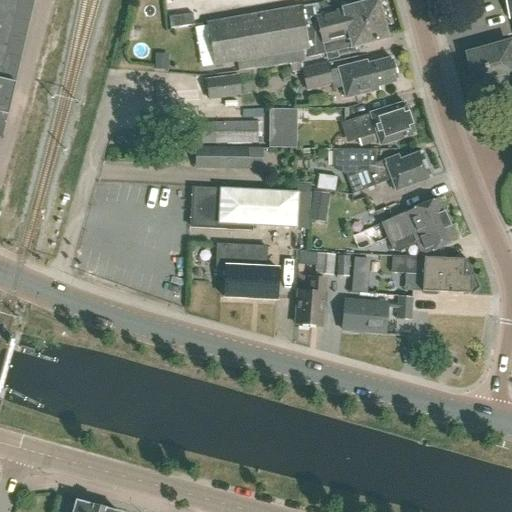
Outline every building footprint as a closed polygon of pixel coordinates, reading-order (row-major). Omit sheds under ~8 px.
[(0,0),(0,127),(4,129),(34,0),(0,0)] [(381,0),(369,0),(367,4),(371,3),(376,5),(376,6),(377,10),(383,1),(381,0)] [(511,0),(505,0),(511,20),(511,21),(511,43),(466,56),(475,89),(503,81),(504,83),(511,81),(511,0)] [(300,52),(301,59),(306,58),(306,60),(325,57),(326,59),(337,56),(336,50),(351,46),(352,48),(386,39),(381,21),(380,21),(376,6),(376,5),(371,3),(367,4),(359,6),(359,7),(342,11),(343,12),(328,15),(327,10),(323,5),(317,6),(207,25),(214,67),(216,67),(300,52)] [(192,14),(168,18),(169,29),(193,26),(192,14)] [(154,59),(154,71),(166,71),(167,60),(154,59)] [(378,89),(397,84),(391,60),(368,66),(367,63),(329,73),(328,66),(303,72),(308,89),(320,86),(321,91),(334,87),(336,92),(343,90),(346,100),(379,92),(378,89)] [(292,74),(303,71),(302,64),(290,65),(290,66),(292,74)] [(210,100),(243,95),(241,75),(207,79),(210,100)] [(347,143),(361,139),(363,147),(378,142),(380,146),(414,136),(404,105),(369,115),(370,116),(342,125),(347,143)] [(340,120),(341,109),(316,109),(316,120),(340,120)] [(269,110),(269,124),(295,124),(295,111),(269,110)] [(217,144),(260,144),(260,123),(217,123),(217,144)] [(198,169),(264,170),(265,149),(198,148),(198,169)] [(360,193),(374,188),(391,181),(395,193),(430,179),(420,154),(400,162),(398,157),(375,166),(375,153),(376,153),(376,152),(333,151),(333,153),(336,153),(336,169),(351,169),(360,193)] [(338,189),(339,176),(321,175),(321,188),(338,189)] [(219,189),(193,188),(191,227),(251,230),(251,226),(296,228),(297,193),(218,190),(219,189)] [(314,192),(312,206),(327,208),(329,194),(314,192)] [(388,238),(390,244),(447,219),(438,199),(404,213),(404,214),(395,218),(382,223),(382,224),(388,238)] [(422,255),(456,241),(447,219),(390,244),(392,249),(398,252),(417,244),(422,255)] [(276,301),(278,269),(266,269),(267,248),(217,245),(216,269),(226,269),(224,298),(276,301)] [(337,255),(319,254),(317,274),(335,276),(337,255)] [(349,278),(350,258),(339,257),(337,277),(349,278)] [(391,275),(422,276),(421,292),(425,292),(425,294),(436,295),(436,293),(464,294),(464,295),(470,296),(477,289),(479,288),(478,286),(478,287),(467,261),(466,259),(459,259),(459,260),(392,258),(391,275)] [(324,307),(325,294),(322,294),(323,280),(310,279),(309,293),(297,292),(295,325),(320,327),(321,307),(324,307)] [(352,284),(351,294),(365,295),(366,285),(352,284)] [(400,297),(398,320),(413,321),(415,298),(400,297)] [(385,333),(387,304),(344,301),(341,330),(385,333)] [(97,511),(98,509),(75,503),(74,505),(65,503),(62,511),(97,511)]
